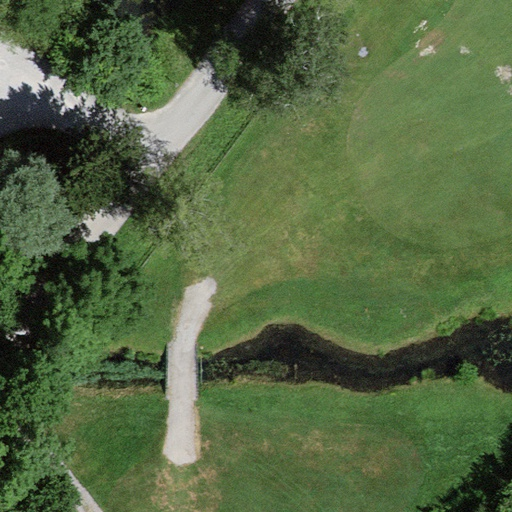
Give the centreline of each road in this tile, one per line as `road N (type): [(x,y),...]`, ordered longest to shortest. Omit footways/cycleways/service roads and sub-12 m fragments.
road 1 (track): [(0,366),(155,153)]
road 2 (residential): [(272,0),(155,153)]
